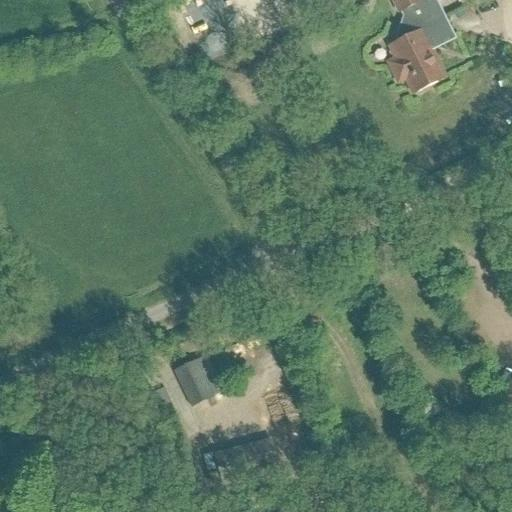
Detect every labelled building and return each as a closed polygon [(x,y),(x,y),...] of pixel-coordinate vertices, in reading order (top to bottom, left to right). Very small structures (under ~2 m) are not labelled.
[(406,79),(414,95),(444,79),(430,52),(433,45),(452,35),(434,0),(392,0),(402,19),(396,38),(398,43),(390,47),(397,61),(390,65),(399,83),(406,79)] [(482,8),(459,18),(466,35),(490,25),(482,8)] [(323,276),(313,281),(317,288),(326,283),(323,276)] [(196,362),(174,372),(191,407),(212,396),(196,362)] [(234,446),(276,419),(260,395),(219,422),(234,446)] [(224,488),(278,473),(271,444),(216,458),(224,488)]
